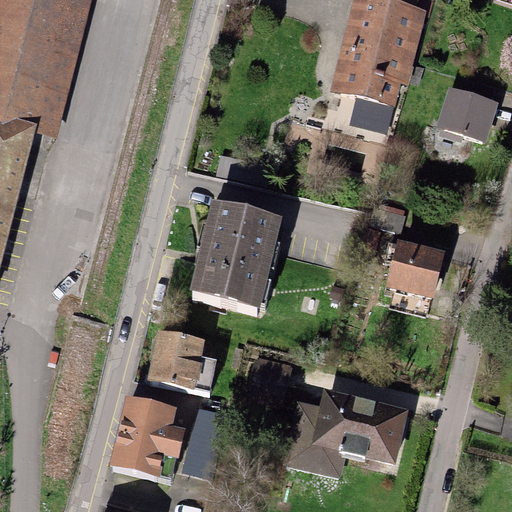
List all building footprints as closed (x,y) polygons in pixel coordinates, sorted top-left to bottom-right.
[(53,141),(88,0),(0,0),(0,2),(0,281),(33,136),(53,141)] [(373,0),(371,0),(368,13),(412,25),(415,11),(373,0)] [(358,11),(334,102),(399,119),(423,28),(412,25),(368,13),(358,11)] [(463,86),(458,100),(490,109),(494,95),(463,86)] [(452,98),(439,139),(484,153),(497,111),(490,109),(458,100),(452,98)] [(219,209),(199,300),(262,314),(282,223),(219,209)] [(450,265),(400,251),(388,296),(436,309),(450,265)] [(160,336),(150,384),(192,393),(202,344),(160,336)] [(256,369),(248,403),(284,411),(292,377),(256,369)] [(304,402),(289,460),(344,475),(350,454),(398,466),(411,415),(330,394),(326,408),(304,402)] [(131,404),(116,469),(156,478),(170,412),(131,404)]
